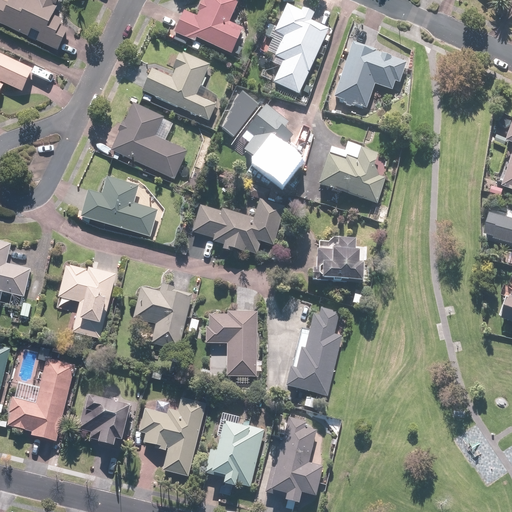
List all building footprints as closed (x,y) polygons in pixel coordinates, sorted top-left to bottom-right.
[(0,0),(0,23),(59,51),(69,29),(61,25),(64,18),(54,14),(60,0),(37,0),(38,1),(36,0),(11,0),(9,5),(0,0)] [(203,0),(199,9),(196,16),(184,10),(174,32),(195,41),(197,37),(232,54),(243,29),(229,22),(239,0),(203,0)] [(310,21),(314,13),(304,8),(303,10),(287,3),(274,31),(284,36),(275,57),(284,61),(274,82),(299,94),(329,30),(310,21)] [(333,97),(366,109),(375,84),(392,91),(395,83),(399,84),(407,62),(354,42),(333,97)] [(0,96),(5,86),(2,84),(3,82),(23,92),(34,70),(0,53),(0,96)] [(153,69),(143,90),(146,92),(143,98),(152,102),(154,97),(209,122),(217,105),(213,103),(217,96),(200,88),(210,65),(184,53),(173,78),(153,69)] [(230,111),(231,113),(226,119),(228,121),(222,128),(234,137),(259,105),(242,92),(234,102),(236,103),(230,111)] [(163,118),(133,104),(111,151),(174,181),(189,151),(166,140),(173,125),(162,120),(163,118)] [(281,186),(296,167),(279,153),(293,136),(284,128),(288,123),(265,104),(239,136),(251,145),(246,151),(265,166),(261,170),(281,186)] [(511,142),(511,158),(502,186),(511,189),(511,133),(509,141),(511,142)] [(344,159),(329,154),(319,183),(377,203),(388,172),(373,167),(378,154),(361,148),(357,160),(346,156),(344,159)] [(102,195),(90,191),(82,216),(150,237),(158,211),(133,204),(139,186),(108,177),(102,195)] [(221,212),(200,205),(192,232),(214,238),(213,242),(224,245),(223,249),(231,251),(232,248),(257,255),(261,242),(273,245),(285,206),(260,199),(254,218),(222,208),(221,212)] [(511,244),(511,222),(491,218),(486,238),(511,244)] [(326,278),(364,279),(364,262),(359,262),(360,249),(356,249),(356,238),(339,237),(338,249),(318,248),(317,268),(313,268),(312,279),(325,280),(326,278)] [(3,292),(25,298),(32,268),(7,262),(12,243),(0,240),(0,303),(0,304),(3,292)] [(100,339),(116,275),(87,268),(86,271),(65,266),(57,297),(61,298),(58,309),(68,311),(71,300),(80,302),(72,332),(76,333),(74,339),(82,341),(84,335),(100,339)] [(178,351),(190,296),(174,292),(175,287),(162,284),(161,289),(142,285),(134,318),(157,323),(152,345),(178,351)] [(367,292),(356,289),(352,303),(363,306),(367,292)] [(511,296),(509,295),(501,318),(511,322),(511,296)] [(23,303),(22,317),(34,318),(35,304),(23,303)] [(290,366),(285,386),(328,396),(342,336),(334,334),(340,311),(321,307),(319,317),(312,315),(304,349),(300,348),(296,367),(290,366)] [(257,361),(259,312),(227,311),(227,315),(208,314),(207,342),(229,343),(228,377),(257,378),(257,371),(262,372),(263,361),(257,361)] [(199,320),(191,318),(188,332),(196,333),(199,320)] [(0,389),(11,348),(0,345),(0,389)] [(31,435),(56,441),(76,366),(47,359),(39,392),(16,387),(7,424),(32,430),(31,435)] [(123,376),(118,371),(111,374),(110,380),(116,385),(122,383),(123,376)] [(88,394),(78,428),(92,431),(89,438),(113,445),(115,438),(122,440),(132,407),(88,394)] [(318,398),(307,396),(305,407),(316,409),(318,398)] [(204,403),(182,398),(179,411),(170,409),(168,419),(143,413),(139,431),(147,433),(145,443),(168,448),(163,471),(188,477),(204,403)] [(307,422),(288,416),(265,493),(279,497),(280,491),(288,493),(286,499),(298,503),(301,492),(315,496),(324,466),(308,462),(317,431),(306,427),(307,422)] [(265,430),(227,420),(219,450),(210,448),(205,471),(226,477),(224,483),(236,486),(237,482),(251,485),(265,430)]
